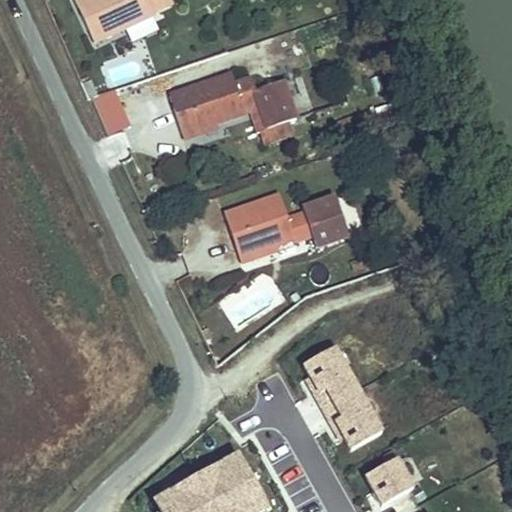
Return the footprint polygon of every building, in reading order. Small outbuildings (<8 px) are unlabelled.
[(115,0),(132,26),(154,16),(154,15),(146,0),(115,0)] [(146,0),(154,15),(174,6),(170,0),(146,0)] [(231,76),(176,95),(198,131),(216,125),(244,115),(242,109),(258,104),(267,131),(287,124),(295,122),(282,82),(255,92),(251,80),(234,85),(231,76)] [(89,100),(106,137),(130,125),(113,89),(89,100)] [(242,109),(244,115),(250,113),(257,135),(262,133),(266,146),(292,137),(287,124),(267,131),(258,104),(242,109)] [(384,108),(370,112),(376,132),(390,127),(384,108)] [(369,112),(355,117),(361,136),(375,132),(369,112)] [(198,131),(201,135),(217,129),(216,125),(198,131)] [(390,158),(382,140),(368,145),(376,164),(390,158)] [(358,169),(351,151),(338,156),(345,174),(358,169)] [(279,197),(248,208),(273,248),(276,247),(299,239),(300,242),(311,238),(315,249),(348,238),(334,198),(301,209),(303,214),(287,220),(279,197)] [(293,366),(343,455),(382,433),(332,344),(293,366)] [(289,511),(213,411),(165,451),(194,489),(211,511),(289,511)] [(165,451),(132,477),(158,511),(165,511),(194,489),(165,451)] [(394,456),(359,477),(378,508),(413,487),(394,456)] [(158,511),(132,477),(114,491),(129,511),(158,511)] [(379,511),(420,511),(412,493),(378,508),(379,511)]
